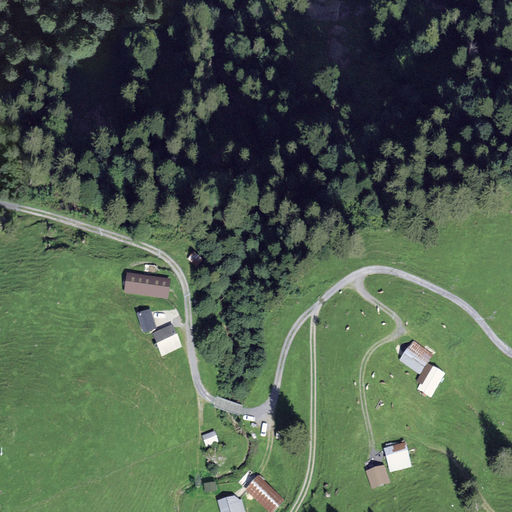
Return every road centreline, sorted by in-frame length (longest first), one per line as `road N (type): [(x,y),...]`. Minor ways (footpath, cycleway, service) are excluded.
road 1 (track): [(0,203),(157,251),(174,264),(186,289),(201,386),(241,410)]
road 2 (track): [(511,350),(463,303),(393,266),(344,272),(312,306)]
road 3 (track): [(312,306),(312,461),(293,511)]
road 4 (track): [(360,366),(378,342),(403,335),(340,275)]
road 5 (track): [(312,306),(293,330),(265,406),(241,410)]
road 6 (track): [(201,386),(196,511)]
